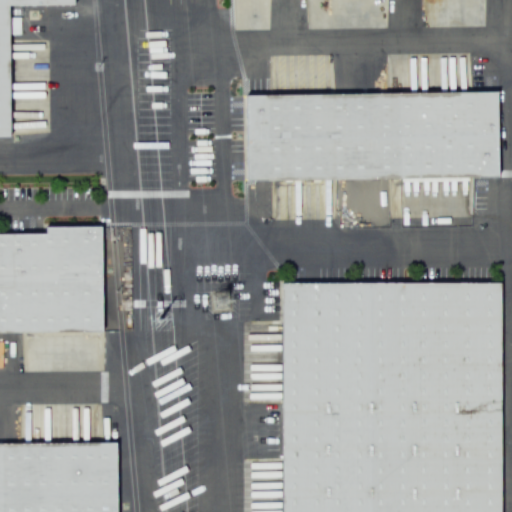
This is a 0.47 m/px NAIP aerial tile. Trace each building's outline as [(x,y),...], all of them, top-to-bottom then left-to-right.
[(0,0),(0,136),(8,136),(6,7),(75,7),(74,0),(0,0)] [(242,98),(497,93),(498,177),(244,182),(242,98)] [(0,229),(98,229),(100,332),(0,332),(0,229)] [(501,283),(501,511),(280,511),(280,283),(501,283)] [(0,511),(0,445),(116,444),(118,511),(0,511)]
